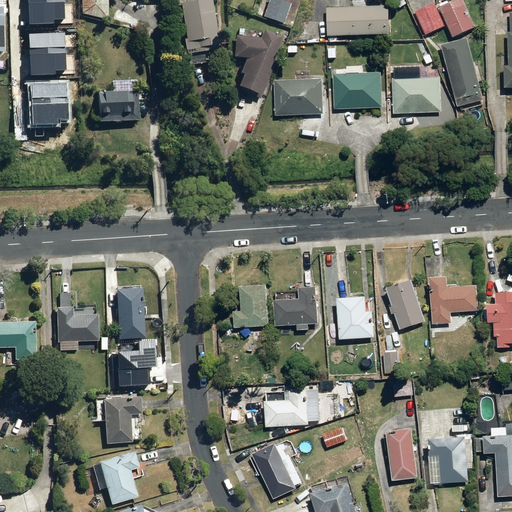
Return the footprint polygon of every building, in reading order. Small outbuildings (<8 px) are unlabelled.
[(79,0),(80,17),(106,23),(106,0),(79,0)] [(215,53),(209,1),(205,2),(204,0),(185,0),(178,1),(185,57),(215,53)] [(289,6),(273,0),(267,0),(260,19),(282,27),(289,6)] [(461,0),(460,0),(438,10),(451,39),(474,30),(461,0)] [(73,1),(24,2),(24,31),(49,30),(49,32),(56,32),(56,30),(74,30),(73,1)] [(444,28),(433,5),(414,14),(424,37),(444,28)] [(385,8),(323,8),(324,39),(386,39),(385,8)] [(511,91),(511,12),(509,12),(509,34),(506,34),(506,68),(502,68),(501,91),(511,91)] [(258,41),(234,38),(231,60),(243,62),(237,76),(239,79),(235,90),(243,96),(254,98),(280,38),(263,31),(258,41)] [(427,39),(419,43),(428,61),(436,57),(427,39)] [(465,40),(439,47),(458,114),(484,107),(465,40)] [(336,47),(326,48),(327,60),(337,60),(336,47)] [(331,76),(332,110),(382,110),(382,75),(331,76)] [(392,79),(392,115),(440,115),(440,79),(392,79)] [(321,82),(272,83),(273,118),(322,116),(321,82)] [(143,92),(100,90),(100,119),(143,120),(143,92)] [(479,284),(454,285),(454,273),(434,273),(435,323),(455,323),(455,310),(480,310),(479,284)] [(428,320),(417,278),(392,285),(403,327),(428,320)] [(246,283),(247,309),(237,309),(237,324),(250,324),(272,323),(272,283),(246,283)] [(147,285),(121,287),(122,338),(148,337),(147,285)] [(314,329),(314,320),(322,321),(322,285),(306,285),(306,297),(279,297),(279,322),(302,322),(302,329),(314,329)] [(511,288),(503,288),(503,300),(494,299),(492,318),(502,319),(500,348),(511,349),(511,338),(511,288)] [(60,305),(61,341),(102,339),(101,313),(77,313),(76,305),(73,305),(73,292),(62,292),(62,305),(60,305)] [(376,309),(368,309),(368,296),(342,296),(343,337),(368,336),(377,336),(376,309)] [(40,320),(0,320),(0,346),(18,346),(18,359),(39,358),(40,320)] [(401,350),(386,350),(386,374),(400,374),(401,350)] [(417,394),(416,378),(407,379),(408,394),(417,394)] [(290,386),(290,399),(270,400),(270,424),(288,424),(313,424),(313,418),(324,418),(323,386),(290,386)] [(250,391),(250,404),(265,404),(266,392),(250,391)] [(108,397),(110,443),(136,441),(134,413),(146,412),(145,394),(108,397)] [(502,496),(511,495),(511,422),(511,423),(511,424),(511,425),(496,426),(496,434),(481,434),(481,450),(500,450),(502,496)] [(324,432),(329,447),(348,440),(343,426),(324,432)] [(422,476),(417,426),(393,428),(398,479),(422,476)] [(310,482),(293,447),(299,445),(295,435),(252,455),(256,465),(262,477),(266,475),(277,498),(310,482)] [(471,481),(471,466),(475,466),(475,435),(471,435),(434,435),(435,482),(471,481)] [(139,449),(103,460),(104,462),(96,464),(103,488),(110,486),(115,504),(141,496),(134,469),(144,466),(139,449)] [(316,491),(321,511),(360,511),(358,503),(352,481),(316,491)] [(147,511),(145,503),(120,511),(147,511)]
